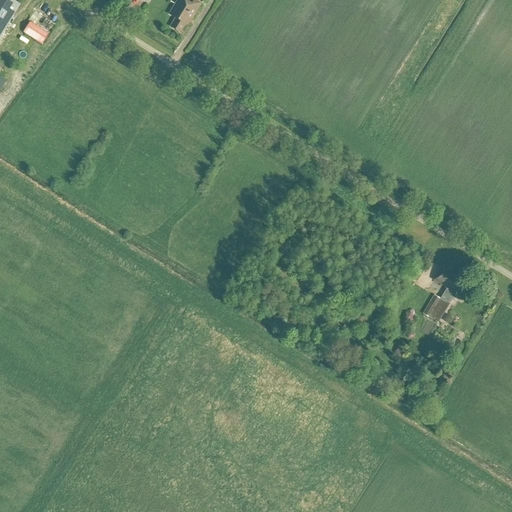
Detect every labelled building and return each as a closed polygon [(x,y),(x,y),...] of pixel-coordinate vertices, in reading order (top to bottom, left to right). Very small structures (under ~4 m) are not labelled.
[(0,31),(2,28),(4,25),(3,24),(9,16),(12,13),(17,5),(8,0),(2,0),(0,4),(0,31)] [(187,27),(201,4),(193,0),(177,0),(169,15),(175,19),(170,28),(180,34),(185,25),(187,27)] [(23,33),(42,44),(48,34),(30,22),(23,33)] [(26,45),(21,42),(17,51),(13,49),(9,56),(24,64),(36,41),(30,38),(26,45)] [(447,289),(441,299),(434,295),(422,314),(437,324),(449,305),(455,294),(463,299),(468,288),(461,284),(463,282),(441,268),(433,281),(447,289)] [(391,320),(409,291),(408,290),(415,281),(406,276),(400,285),(403,287),(385,317),(391,320)]
